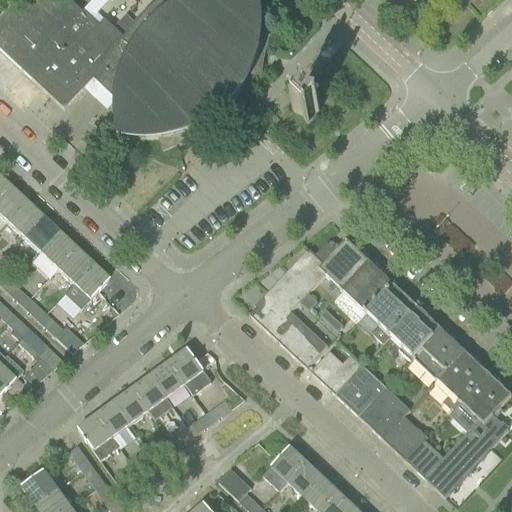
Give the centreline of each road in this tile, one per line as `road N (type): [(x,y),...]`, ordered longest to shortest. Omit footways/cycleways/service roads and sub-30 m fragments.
road 1 (tertiary): [(184,302),(436,101)]
road 2 (residential): [(184,302),(0,127)]
road 3 (tertiary): [(1,464),(184,302)]
road 4 (residential): [(296,402),(176,511)]
road 5 (residential): [(411,511),(296,402)]
road 6 (residential): [(296,402),(184,302)]
road 7 (tertiary): [(436,101),(333,0)]
